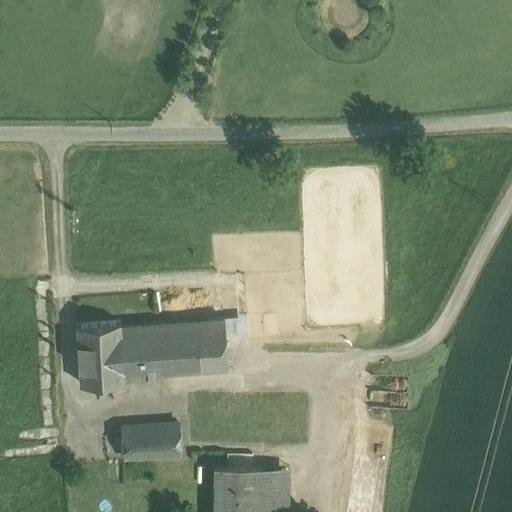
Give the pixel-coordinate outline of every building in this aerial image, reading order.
[(224,316),(120,323),(124,378),(154,375),(154,371),(228,366),(224,316)] [(120,319),(76,322),(80,381),(124,378),(120,323),(120,319)] [(178,420),(142,423),(144,454),(180,451),(178,420)] [(142,423),(122,424),(124,455),(144,454),(142,423)] [(289,511),(290,464),(215,463),(214,511),(289,511)]
